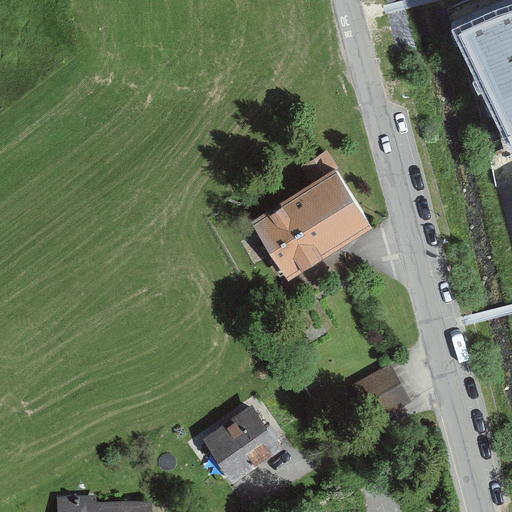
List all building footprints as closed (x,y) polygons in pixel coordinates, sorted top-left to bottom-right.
[(511,8),(511,9),(453,36),(511,154),(511,153),(511,8)] [(297,278),(385,225),(349,166),(261,219),(297,278)] [(395,360),(374,372),(394,406),(415,393),(395,360)] [(238,476),(287,441),(258,400),(209,435),(238,476)] [(58,511),(159,511),(159,501),(58,506),(58,511)]
